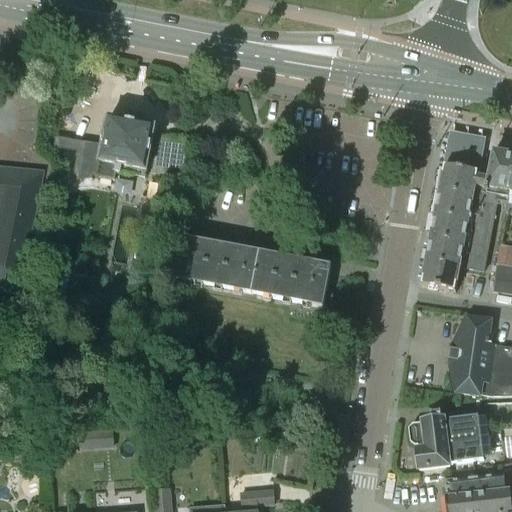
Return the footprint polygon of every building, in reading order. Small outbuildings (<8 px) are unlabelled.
[(107,121),(95,180),(114,183),(116,175),(120,176),(121,169),(145,174),(154,130),(107,121)] [(185,140),(159,135),(151,177),(189,185),(185,140)] [(444,169),(429,247),(486,257),(496,204),(505,205),(508,189),(498,187),(501,169),(490,168),(487,182),(476,180),(477,176),(483,142),(451,136),(445,170),(444,169)] [(51,149),(68,152),(70,142),(53,139),(51,149)] [(511,158),(493,154),(490,168),(501,169),(498,187),(508,189),(511,164),(511,158)] [(0,292),(17,296),(41,174),(0,169),(0,292)] [(172,264),(173,264),(170,281),(322,310),(330,269),(178,239),(174,259),(173,259),(172,264)] [(498,266),(511,267),(511,247),(501,246),(498,266)] [(429,249),(426,264),(459,270),(483,274),(486,257),(429,247),(429,249)] [(459,270),(426,264),(421,289),(455,295),(459,270)] [(492,295),(511,297),(511,271),(496,269),(492,295)] [(103,336),(116,338),(120,314),(106,312),(103,336)] [(455,390),(454,390),(455,395),(480,399),(480,398),(492,400),(511,399),(511,351),(487,347),(491,324),(466,320),(464,324),(453,344),(452,344),(448,368),(449,368),(455,390)] [(450,428),(444,429),(443,423),(423,426),(412,427),(408,432),(410,445),(415,448),(425,447),(426,453),(417,454),(419,473),(449,470),(448,467),(483,463),(483,462),(491,461),(489,445),(481,446),(478,419),(464,421),(463,415),(448,417),(450,428)] [(92,439),(78,440),(78,454),(93,453),(92,439)] [(25,447),(11,447),(11,462),(25,462),(25,447)] [(503,478),(445,484),(446,501),(445,501),(446,511),(511,511),(511,497),(510,497),(510,494),(505,494),(503,478)] [(154,491),(155,511),(170,511),(169,490),(154,491)] [(241,511),(260,511),(261,509),(273,508),(272,494),(240,497),(241,511)]
